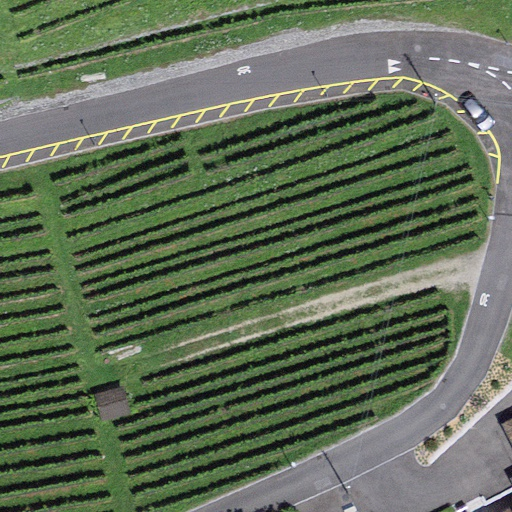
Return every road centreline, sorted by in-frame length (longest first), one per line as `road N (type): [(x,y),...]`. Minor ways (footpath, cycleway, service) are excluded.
road 1 (unclassified): [(511,79),(413,60),(331,64),(0,150)]
road 2 (residential): [(511,239),(473,357),(430,417),(236,511)]
